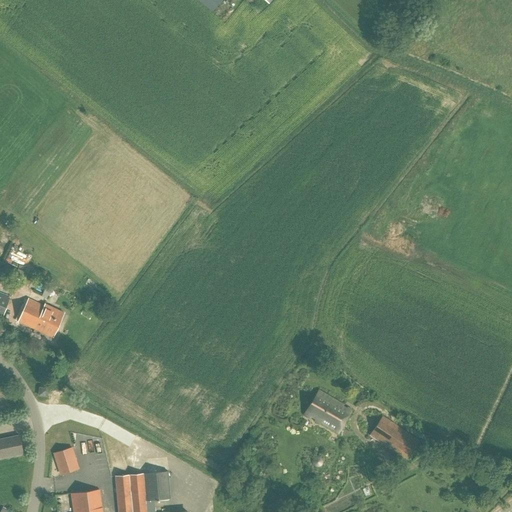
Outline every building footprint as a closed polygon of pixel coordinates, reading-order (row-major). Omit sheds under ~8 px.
[(197,0),(212,12),(222,0),(197,0)] [(46,272),(41,269),(38,277),(43,279),(46,272)] [(0,316),(2,317),(10,298),(0,294),(0,316)] [(44,307),(28,299),(18,322),(53,338),(64,313),(45,304),(44,307)] [(46,396),(47,389),(40,388),(39,395),(46,396)] [(346,409),(343,407),(343,405),(319,391),(305,415),(310,418),(311,416),(315,419),(314,420),(337,434),(351,410),(347,407),(346,409)] [(406,460),(420,441),(383,416),(369,435),(406,460)] [(0,440),(0,459),(22,454),(19,441),(18,442),(17,436),(0,440)] [(61,474),(78,469),(72,448),(54,453),(61,474)] [(147,503),(147,501),(171,499),(168,471),(143,474),(116,476),(118,511),(154,511),(154,503),(147,503)] [(73,511),(102,511),(99,490),(71,493),(73,511)]
